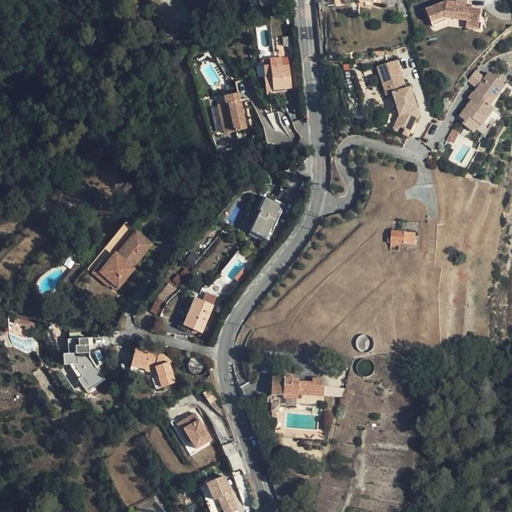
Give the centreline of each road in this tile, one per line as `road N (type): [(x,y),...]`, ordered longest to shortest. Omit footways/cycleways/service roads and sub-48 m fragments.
road 1 (unclassified): [(315,199),(235,320),(226,351),(228,384),(271,511)]
road 2 (unclassified): [(302,0),(318,130),(315,199)]
road 3 (residential): [(315,199),(335,204),(353,192),(341,162),(350,142),(418,153)]
